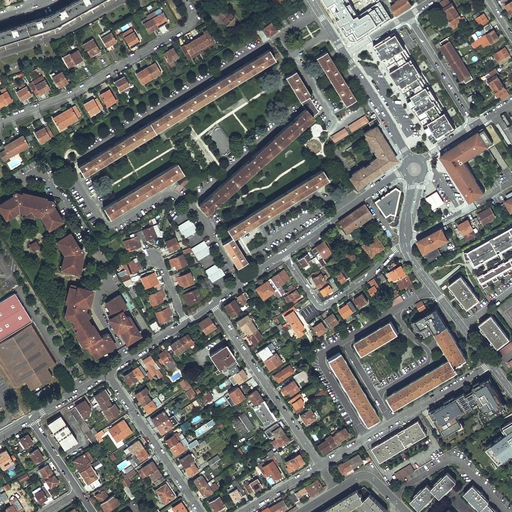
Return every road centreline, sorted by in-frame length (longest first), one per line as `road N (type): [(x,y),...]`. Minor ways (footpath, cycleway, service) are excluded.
road 1 (residential): [(0,123),(79,90),(188,25),(183,0)]
road 2 (residential): [(27,176),(58,188),(83,224),(102,263),(97,308),(129,358)]
road 3 (residential): [(319,464),(490,363)]
road 4 (residential): [(212,303),(319,464)]
road 5 (residential): [(107,372),(200,511)]
road 6 (residential): [(285,253),(404,170)]
road 7 (tertiary): [(490,363),(405,246)]
road 8 (residential): [(408,14),(475,124)]
road 9 (tertiary): [(410,160),(345,55)]
